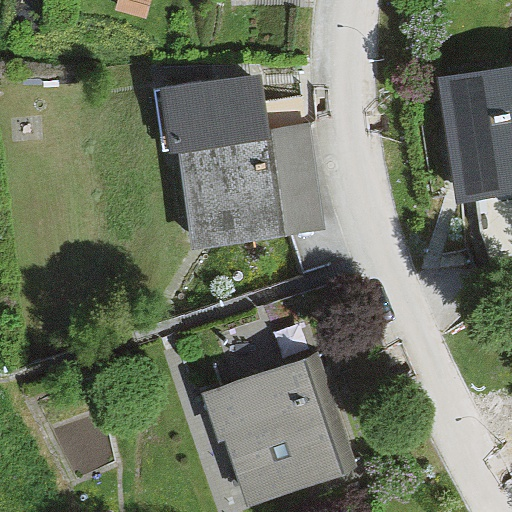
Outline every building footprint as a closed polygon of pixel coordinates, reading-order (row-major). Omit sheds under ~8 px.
[(151,0),(117,0),(115,10),(147,19),(151,0)] [(511,68),(438,79),(455,203),(511,195),(511,68)] [(260,78),(155,92),(164,157),(176,155),(189,248),(282,235),(268,133),(260,78)] [(309,128),(268,133),(282,235),(291,235),(322,231),(309,128)] [(320,358),(199,394),(215,445),(230,440),(250,506),(355,474),(320,358)]
